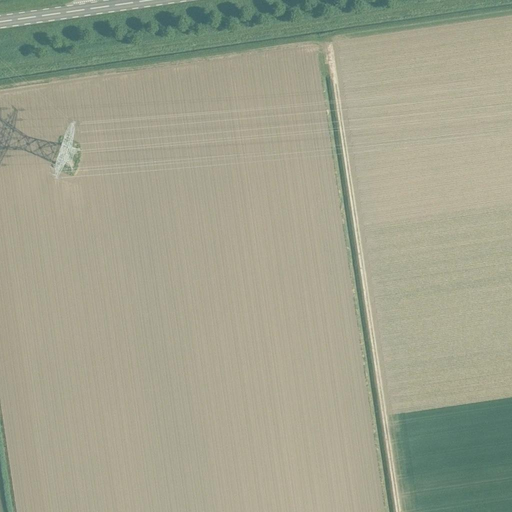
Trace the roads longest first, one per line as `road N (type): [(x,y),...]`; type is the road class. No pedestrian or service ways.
road 1 (track): [(398,511),(334,77)]
road 2 (primary): [(0,22),(151,0)]
